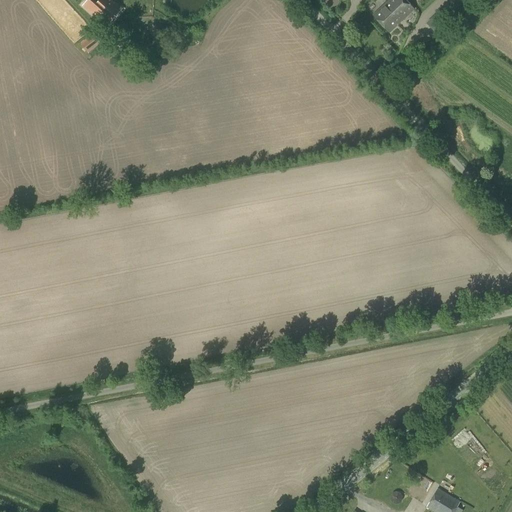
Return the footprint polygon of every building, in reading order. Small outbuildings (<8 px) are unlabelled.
[(108,0),(102,0),(102,1),(101,0),(87,0),(83,5),(98,19),(102,15),(109,21),(119,10),(108,0)] [(391,2),(392,0),(389,0),(373,16),(390,33),(398,25),(392,19),(400,11),(391,2)] [(443,29),(465,7),(458,0),(449,0),(431,18),(443,29)] [(88,53),(101,42),(95,34),(81,44),(88,53)] [(434,511),(454,511),(460,502),(438,489),(427,507),(434,511)]
